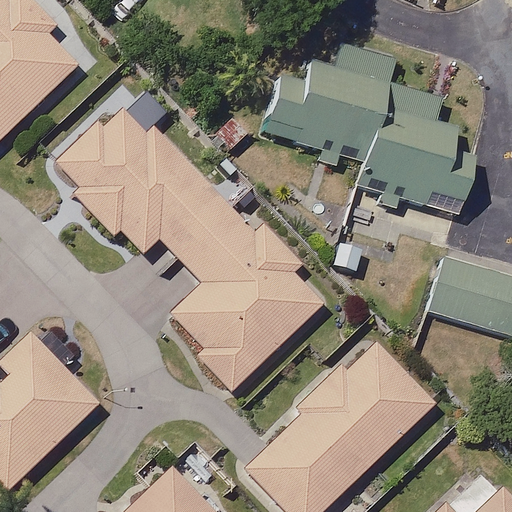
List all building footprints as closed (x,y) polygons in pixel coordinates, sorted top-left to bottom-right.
[(6,0),(5,2),(2,0),(0,0),(0,139),(71,72),(40,39),(47,32),(16,0),(6,0)] [(386,70),(321,49),(308,89),(278,79),(259,136),(355,168),(349,184),(450,217),(468,163),(443,155),(451,129),(427,122),(433,104),(380,86),(386,70)] [(147,145),(116,113),(48,177),(131,264),(153,243),(198,290),(163,323),(229,392),(318,307),(249,235),(245,239),(152,141),(147,145)] [(511,288),(439,267),(425,317),(511,342),(511,288)] [(0,496),(92,412),(25,339),(0,361),(0,496)] [(320,511),(431,405),(369,340),(236,470),(276,511),(320,511)] [(207,511),(171,474),(131,511),(207,511)] [(511,511),(475,474),(435,511),(511,511)]
